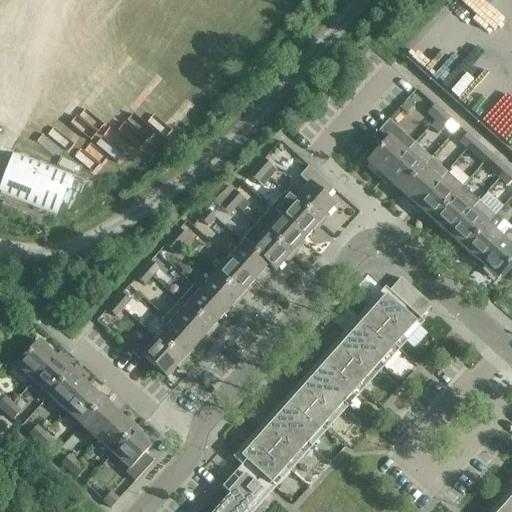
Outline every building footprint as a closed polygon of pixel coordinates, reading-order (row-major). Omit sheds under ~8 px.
[(443,113),(435,106),(428,114),(436,121),(443,113)] [(443,113),(436,121),(444,128),(451,120),(443,113)] [(388,122),(372,140),(381,148),(367,164),(379,175),(376,177),(381,182),(414,145),(388,122)] [(475,142),(467,135),(460,143),(468,150),(475,142)] [(475,142),(468,150),(478,159),(485,151),(475,142)] [(399,193),(430,159),(414,145),(381,182),(386,186),(389,184),(399,193)] [(0,193),(0,195),(56,216),(71,175),(15,154),(0,193)] [(413,211),(446,174),(430,159),(399,193),(411,204),(408,206),(413,211)] [(272,168),(265,161),(257,169),(265,176),(272,168)] [(507,171),(500,164),(492,172),(500,179),(507,171)] [(307,186),(293,201),(318,224),(333,207),(324,199),(332,190),(307,168),(298,178),(307,186)] [(265,176),(257,169),(251,176),(258,183),(265,176)] [(511,175),(507,171),(500,179),(508,186),(511,181),(511,175)] [(431,222),(462,189),(446,174),(413,211),(418,215),(421,213),(431,222)] [(445,239),(478,203),(462,189),(431,222),(443,233),(440,235),(445,239)] [(243,200),(236,193),(228,202),(235,208),(243,200)] [(284,194),(269,210),(303,240),(318,224),(293,201),(284,194)] [(235,208),(228,202),(222,209),(229,215),(235,208)] [(478,203),(445,239),(450,244),(452,241),(463,251),(494,218),(478,203)] [(303,240),(269,210),(255,226),(289,256),(303,240)] [(215,219),(211,214),(207,212),(200,220),(208,227),(215,219)] [(494,218),(463,251),(474,261),(471,264),(477,268),(502,241),(493,233),(501,224),(494,218)] [(289,256),(255,226),(241,241),(243,243),(242,244),(274,272),(289,256)] [(172,239),(180,246),(188,238),(180,231),(172,239)] [(511,234),(510,232),(502,241),(477,268),(481,272),(484,270),(496,281),(511,262),(511,234)] [(172,239),(166,246),(174,253),(180,246),(172,239)] [(242,244),(228,260),(253,282),(267,267),(273,273),(274,272),(242,244)] [(228,260),(213,276),(238,299),(253,282),(228,260)] [(159,270),(151,263),(143,271),(151,278),(159,270)] [(151,278),(143,271),(137,278),(145,285),(151,278)] [(213,276),(200,291),(195,287),(194,288),(224,315),(238,299),(213,276)] [(246,511),(268,489),(270,485),(430,307),(400,280),(239,459),(249,468),(247,471),(225,495),(227,497),(213,511),(511,511),(511,497),(498,511),(246,511)] [(224,315),(194,288),(179,304),(209,331),(224,315)] [(129,315),(123,309),(130,302),(123,295),(115,304),(128,316),(129,315)] [(128,316),(115,304),(109,311),(122,323),(128,316)] [(209,331),(179,304),(166,319),(171,323),(170,324),(195,347),(209,331)] [(170,324),(155,341),(180,363),(195,347),(170,324)] [(155,341),(148,334),(130,353),(138,361),(141,358),(165,380),(180,363),(155,341)] [(15,368),(31,383),(54,358),(37,343),(15,368)] [(54,358),(31,383),(48,397),(70,373),(54,358)] [(70,373),(48,397),(64,412),(86,387),(70,373)] [(86,387),(64,412),(80,426),(102,402),(86,387)] [(6,398),(0,403),(0,409),(4,413),(13,404),(6,398)] [(102,402),(80,426),(96,441),(118,416),(102,402)] [(13,404),(4,413),(13,422),(22,412),(13,404)] [(118,416),(96,441),(112,455),(134,431),(118,416)] [(38,426),(29,436),(36,442),(45,433),(38,426)] [(134,431),(112,455),(128,470),(124,474),(134,483),(152,463),(143,455),(151,446),(134,431)] [(45,433),(36,442),(45,450),(54,441),(45,433)] [(70,455),(61,465),(68,471),(77,462),(70,455)] [(77,462),(68,471),(77,480),(86,470),(77,462)] [(112,493),(103,502),(111,510),(120,501),(112,493)]
